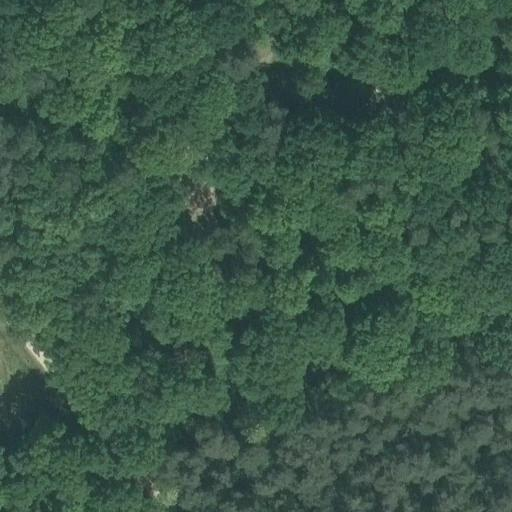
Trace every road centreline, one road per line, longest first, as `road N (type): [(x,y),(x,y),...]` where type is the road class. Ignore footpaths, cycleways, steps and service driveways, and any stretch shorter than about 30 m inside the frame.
road 1 (track): [(511,322),(114,429)]
road 2 (track): [(185,511),(0,293)]
